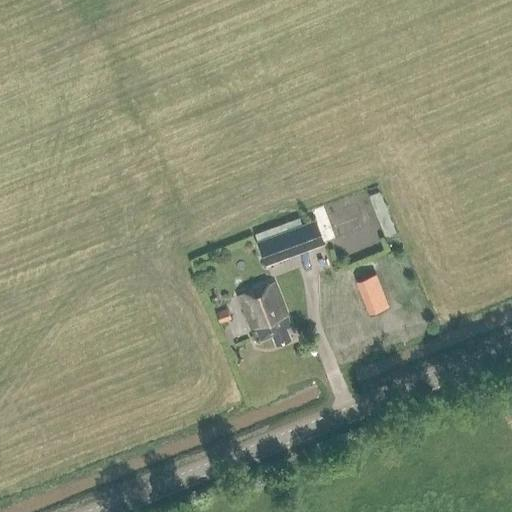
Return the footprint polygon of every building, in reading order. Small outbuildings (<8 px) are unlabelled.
[(376,211),(385,234),(394,230),(385,208),(376,211)] [(314,221),(256,242),(264,265),(323,244),(314,221)] [(404,272),(399,260),(391,263),(396,276),(404,272)] [(274,286),(241,299),(259,344),(273,339),(276,347),(290,342),(286,332),(291,330),(274,286)] [(215,314),(219,323),(230,319),(227,309),(215,314)]
